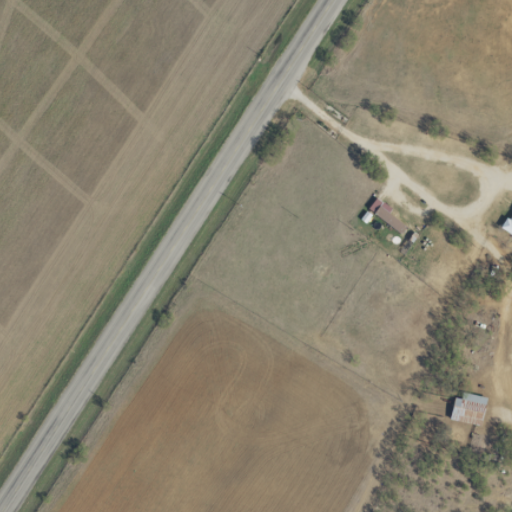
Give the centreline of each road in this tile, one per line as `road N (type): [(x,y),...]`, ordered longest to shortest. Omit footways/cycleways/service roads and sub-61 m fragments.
road 1 (residential): [(511,493),(506,330),(483,296),(446,244),(302,142),(172,0)]
road 2 (primary): [(7,511),(336,0)]
road 3 (residential): [(302,142),(351,125),(416,123),(469,139),(495,161),(511,196),(483,296)]
